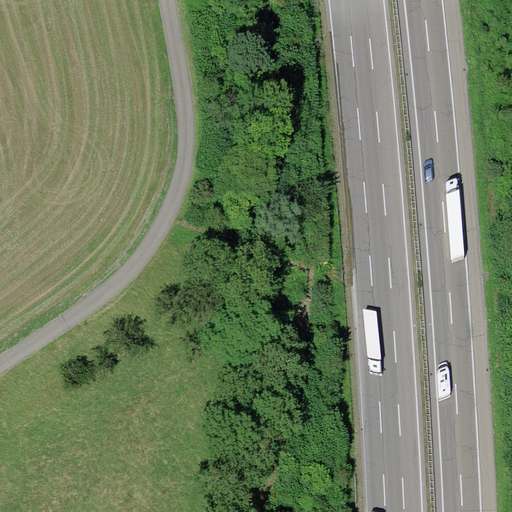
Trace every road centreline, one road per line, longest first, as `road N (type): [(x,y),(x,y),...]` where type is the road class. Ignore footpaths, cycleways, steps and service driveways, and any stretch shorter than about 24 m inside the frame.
road 1 (motorway): [(462,511),(423,0)]
road 2 (motorway): [(360,0),(398,511)]
road 3 (unclassified): [(169,0),(191,157),(185,199),(139,268),(0,370)]
